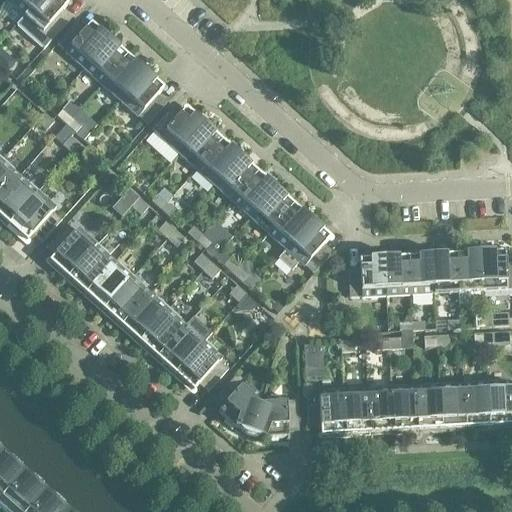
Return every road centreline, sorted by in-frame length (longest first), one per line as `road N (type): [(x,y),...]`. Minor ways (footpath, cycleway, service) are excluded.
road 1 (residential): [(138,0),(364,190),(511,186)]
road 2 (residential): [(251,511),(0,291)]
